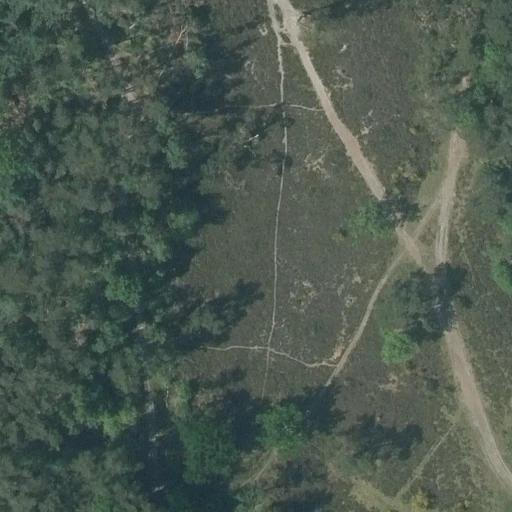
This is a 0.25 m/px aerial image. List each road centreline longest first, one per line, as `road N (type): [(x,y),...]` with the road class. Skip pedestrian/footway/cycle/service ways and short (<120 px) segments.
road 1 (unknown): [(81,0),(128,94),(127,244),(164,511)]
road 2 (track): [(218,511),(313,408),(451,181)]
road 3 (track): [(439,281),(482,0)]
